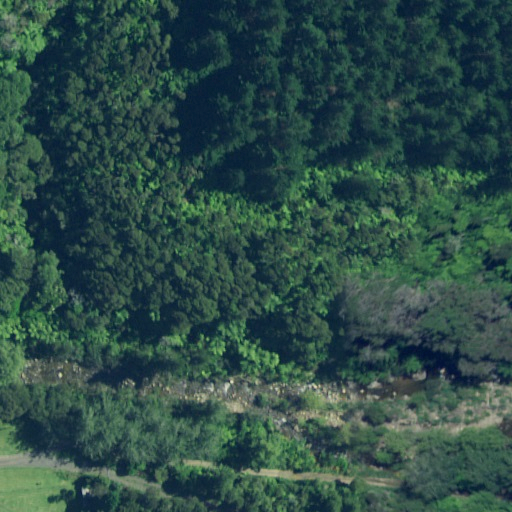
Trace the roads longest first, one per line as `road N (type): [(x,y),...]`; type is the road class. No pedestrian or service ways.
road 1 (track): [(511,478),(0,462)]
road 2 (track): [(0,405),(26,376),(56,202),(74,0)]
road 3 (track): [(0,475),(143,511)]
